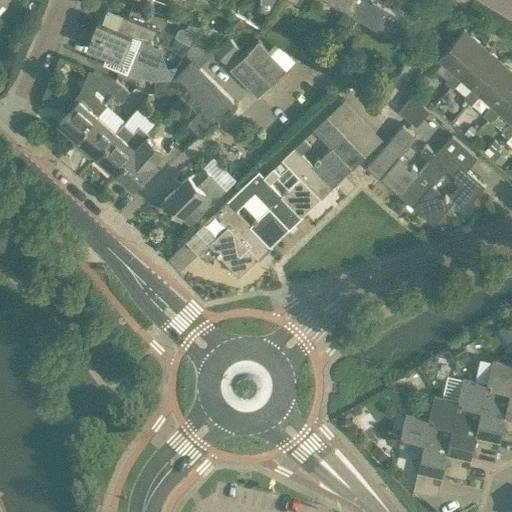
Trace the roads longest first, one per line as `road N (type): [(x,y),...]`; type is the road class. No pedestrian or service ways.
road 1 (tertiary): [(216,359),(0,146)]
road 2 (tertiary): [(273,358),(336,300),(511,228)]
road 3 (residential): [(0,145),(61,0)]
road 4 (tertiary): [(372,511),(271,413)]
road 5 (tertiary): [(143,511),(157,479),(219,414)]
